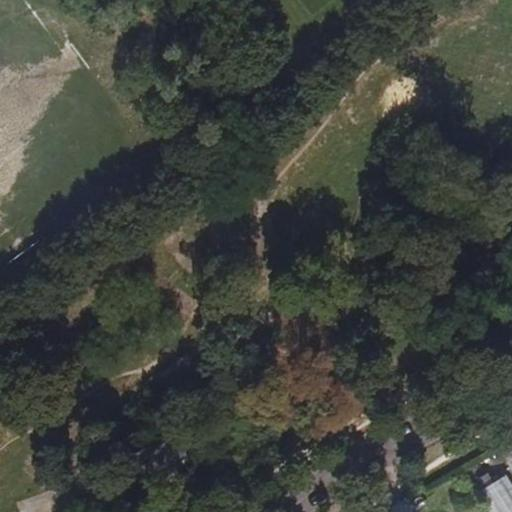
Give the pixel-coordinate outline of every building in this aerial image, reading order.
[(217,202),(196,214),(222,260),(243,248),(217,202)] [(190,277),(206,259),(173,228),(156,247),(190,277)] [(147,258),(131,278),(179,316),(195,296),(147,258)] [(157,430),(127,449),(146,477),(184,452),(176,440),(166,445),(157,430)] [(469,493),(480,511),(492,511),(511,500),(511,477),(508,470),(469,493)] [(64,491),(19,503),(21,511),(44,511),(68,505),(64,491)]
